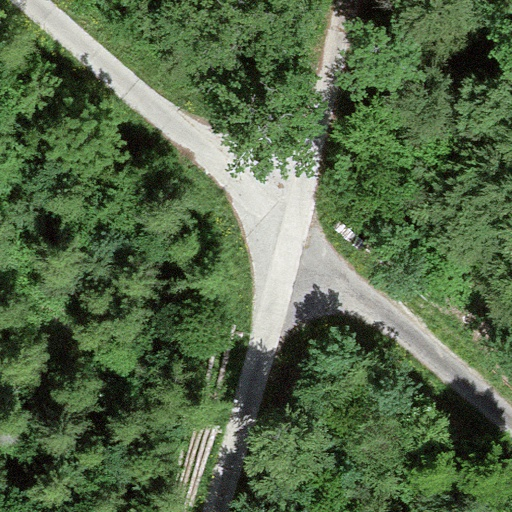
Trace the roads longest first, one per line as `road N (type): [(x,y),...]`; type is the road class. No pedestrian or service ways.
road 1 (track): [(217,511),(352,0)]
road 2 (track): [(511,429),(352,295),(285,262)]
road 3 (track): [(26,0),(191,143)]
road 4 (track): [(191,143),(296,220)]
